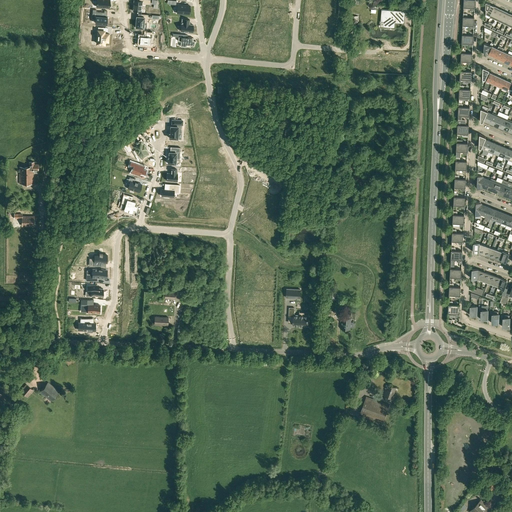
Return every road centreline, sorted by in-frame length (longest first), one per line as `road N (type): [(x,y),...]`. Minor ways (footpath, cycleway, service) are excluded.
road 1 (residential): [(204,58),(213,118),(240,175),(230,234)]
road 2 (unclassified): [(390,347),(363,356),(233,350)]
road 3 (primary): [(429,302),(436,144)]
road 4 (primary): [(436,144),(450,0)]
road 5 (primary): [(441,0),(436,144)]
road 6 (unclassified): [(233,350),(101,343)]
road 7 (residential): [(101,343),(116,239),(140,227)]
road 8 (residential): [(204,58),(128,51),(120,0)]
road 9 (primary): [(428,511),(428,384)]
